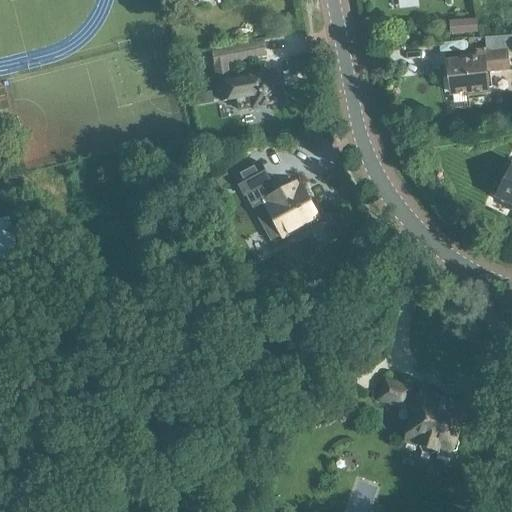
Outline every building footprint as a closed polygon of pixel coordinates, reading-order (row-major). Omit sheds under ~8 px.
[(464,20),(463,20),(464,34),(478,33),(477,19),(476,19),(464,20)] [(265,42),(212,53),(214,64),(214,67),(217,85),(219,85),(222,102),(242,99),(244,110),(256,108),(260,109),(265,108),(268,106),(268,105),(280,103),(280,101),(283,99),(281,90),(278,89),(275,73),(248,78),(248,79),(234,82),(232,71),(229,72),(227,63),(267,55),(265,42)] [(490,73),(511,71),(508,49),(489,52),(489,48),(475,50),(476,57),(445,61),(450,97),(490,93),(489,88),(492,88),(490,73)] [(260,161),(235,175),(247,195),(271,239),(317,216),(302,187),(298,189),(295,184),(277,194),(270,182),(271,181),(260,161)] [(511,166),(506,163),(498,179),(505,182),(498,196),(511,203),(511,166)] [(369,330),(361,319),(343,332),(352,344),(369,330)] [(407,408),(414,411),(404,442),(420,447),(419,449),(422,452),(431,455),(435,454),(436,452),(450,457),(452,453),(456,452),(459,442),(456,439),(461,425),(466,423),(468,415),(466,411),(467,408),(420,393),(420,395),(412,392),(413,389),(386,380),(379,400),(406,409),(407,408)]
